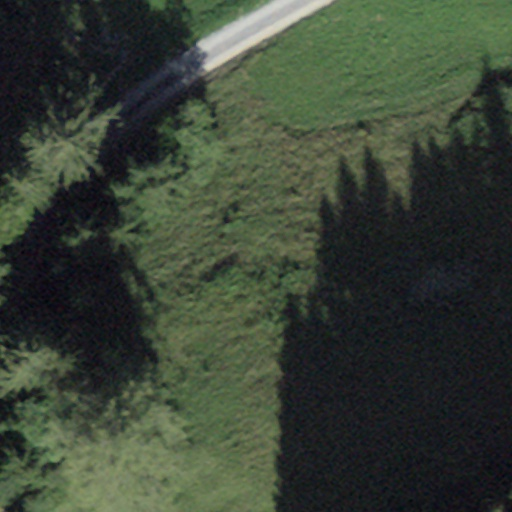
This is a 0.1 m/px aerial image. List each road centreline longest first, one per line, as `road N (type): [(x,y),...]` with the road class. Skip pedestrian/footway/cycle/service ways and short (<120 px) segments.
road 1 (track): [(294,0),(214,37),(87,132)]
road 2 (track): [(87,132),(0,271)]
